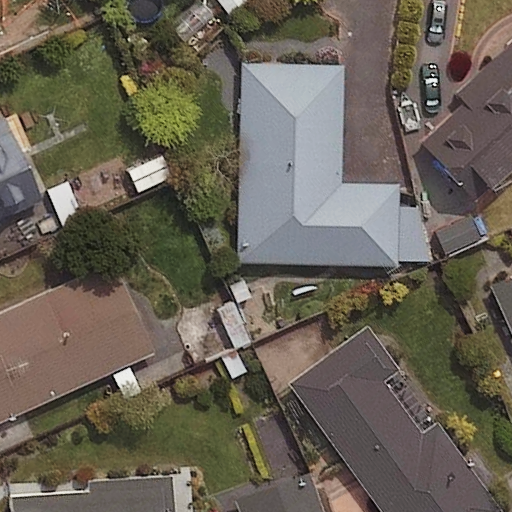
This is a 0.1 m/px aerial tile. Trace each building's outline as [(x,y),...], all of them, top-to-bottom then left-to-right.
[(212,0),(226,19),(251,1),(250,0),(212,0)] [(511,186),(511,41),(457,91),(467,102),(421,143),(483,213),(511,186)] [(340,65),(239,64),(237,262),(423,264),(423,207),(396,206),(396,185),(339,184),(340,65)] [(0,216),(38,201),(0,110),(0,216)] [(81,219),(68,181),(44,189),(57,227),(81,219)] [(483,235),(471,213),(435,233),(447,255),(483,235)] [(0,420),(151,353),(112,266),(0,315),(0,420)] [(511,277),(491,287),(511,334),(511,277)] [(251,338),(232,293),(211,303),(230,347),(251,338)] [(393,371),(365,331),(290,385),(380,511),(497,511),(461,461),(455,465),(436,438),(426,445),(380,380),(393,371)] [(323,511),(310,473),(235,499),(239,511),(323,511)] [(11,498),(12,511),(172,511),(170,476),(88,483),(88,492),(11,498)]
